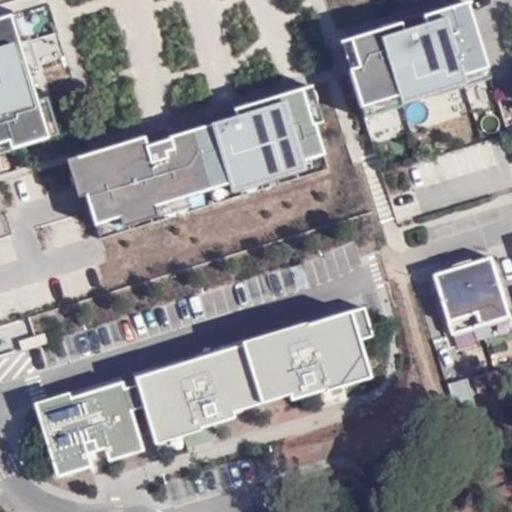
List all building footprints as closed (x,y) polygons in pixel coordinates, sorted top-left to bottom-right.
[(384,29),(340,43),(361,108),(401,96),(431,87),(487,69),(466,3),(401,23),(400,21),(383,26),(384,29)] [(10,15),(28,73),(38,70),(20,12),(10,15)] [(10,15),(0,18),(0,143),(8,142),(10,150),(48,138),(36,100),(28,73),(10,15)] [(487,69),(431,87),(434,96),(490,79),(487,69)] [(312,87),(303,89),(314,125),(323,122),(312,87)] [(130,143),(75,160),(86,196),(95,225),(324,155),(314,125),(303,89),(248,106),(248,105),(234,109),(234,110),(144,138),(143,137),(129,141),(130,143)] [(401,96),(361,108),(364,118),(404,106),(401,96)] [(46,97),(36,100),(48,138),(58,135),(46,97)] [(0,143),(0,152),(10,150),(8,142),(0,143)] [(78,198),(86,196),(75,160),(67,162),(78,198)] [(506,307),(497,277),(490,279),(488,271),(494,268),(488,250),(430,268),(436,286),(443,284),(445,293),(439,295),(448,325),(461,321),(463,324),(493,315),(492,311),(506,307)] [(497,277),(494,268),(488,271),(490,279),(497,277)] [(443,284),(436,286),(439,295),(445,293),(443,284)] [(180,364),(134,379),(136,385),(143,407),(150,428),(178,419),(182,432),(184,438),(197,434),(195,426),(199,424),(196,415),(203,413),(206,422),(208,422),(233,414),(231,408),(228,398),(256,389),(284,380),(288,391),(289,396),(314,389),(316,388),(314,379),(321,377),(323,386),(328,384),(330,392),(343,388),(343,387),(339,374),(367,365),(360,340),(373,336),(364,307),(305,326),(305,328),(289,333),(288,331),(198,359),(198,361),(181,367),(180,364)] [(492,311),(493,315),(507,311),(506,307),(492,311)] [(367,365),(339,374),(343,387),(371,378),(367,365)] [(466,376),(447,382),(455,409),(474,403),(466,376)] [(321,377),(314,379),(316,388),(314,389),(320,408),(347,399),(343,388),(330,392),(328,384),(323,386),(321,377)] [(284,380),(256,389),(260,399),(288,391),(284,380)] [(70,399),(35,409),(55,471),(79,464),(82,473),(91,470),(93,470),(89,457),(98,454),(96,446),(102,444),(109,465),(110,464),(120,462),(117,452),(142,444),(131,411),(124,388),(122,382),(88,393),(89,398),(71,403),(70,399)] [(136,385),(124,388),(131,411),(143,407),(136,385)] [(256,389),(228,398),(231,408),(260,399),(256,389)] [(197,434),(184,438),(188,449),(214,441),(208,422),(206,422),(203,413),(196,415),(199,424),(195,426),(197,434)] [(178,419),(150,428),(154,441),(182,432),(178,419)] [(98,454),(89,457),(93,470),(91,470),(93,476),(112,470),(110,464),(109,465),(102,444),(96,446),(98,454)] [(142,444),(117,452),(120,462),(145,454),(142,444)] [(79,464),(55,471),(58,481),(82,473),(79,464)]
